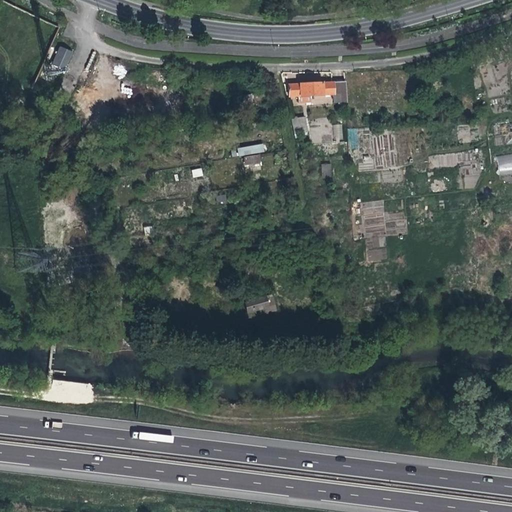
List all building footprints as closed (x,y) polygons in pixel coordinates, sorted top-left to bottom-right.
[(64,67),(73,49),(61,43),(52,61),(64,67)] [(334,102),(346,102),(345,81),(288,84),(288,97),(298,97),(298,104),(311,103),(310,96),(334,95),(334,102)] [(365,92),(365,93),(367,113),(395,111),(393,89),(365,92)] [(251,107),(267,105),(264,92),(249,95),(251,107)] [(356,114),(367,113),(365,93),(354,94),(356,114)] [(238,109),(251,107),(249,98),(236,100),(238,109)] [(305,117),(291,119),(292,124),(294,133),(307,131),(305,117)] [(199,118),(187,120),(188,126),(200,124),(199,118)] [(188,126),(187,120),(178,122),(178,127),(179,131),(188,129),(188,126)] [(334,139),(342,139),(341,124),(334,124),(334,139)] [(358,148),(357,128),(348,129),(349,149),(358,148)] [(238,156),(264,151),(263,144),(237,149),(238,156)] [(499,174),(511,172),(511,153),(496,155),(499,174)] [(246,165),(260,162),(259,155),(244,158),(246,165)] [(322,176),(331,176),(330,166),(322,167),(322,176)] [(191,170),(193,178),(203,175),(201,168),(191,170)] [(386,259),(386,247),(367,248),(368,261),(386,259)] [(271,294),(243,301),(248,318),(275,310),(271,294)]
